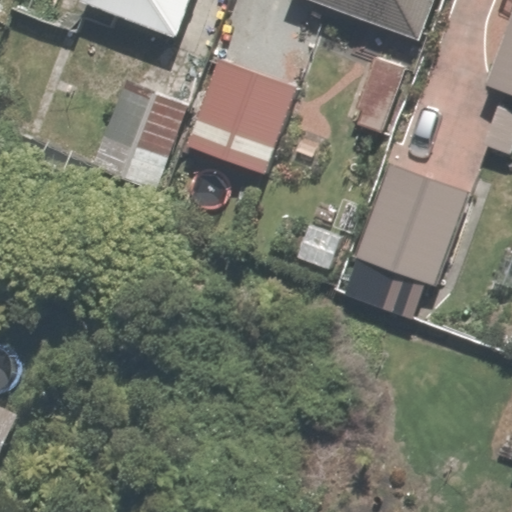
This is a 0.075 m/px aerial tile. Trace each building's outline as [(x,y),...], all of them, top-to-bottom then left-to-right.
[(110,0),(201,39),(217,0),(110,0)] [(325,0),(443,39),(456,0),(325,0)] [(0,10),(0,84),(25,20),(0,10)] [(236,63),(206,147),(288,177),(318,93),(236,63)] [(174,193),(209,107),(148,83),(113,168),(174,193)] [(408,164),(371,256),(448,288),(485,195),(408,164)] [(0,407),(0,469),(23,480),(47,429),(0,407)]
